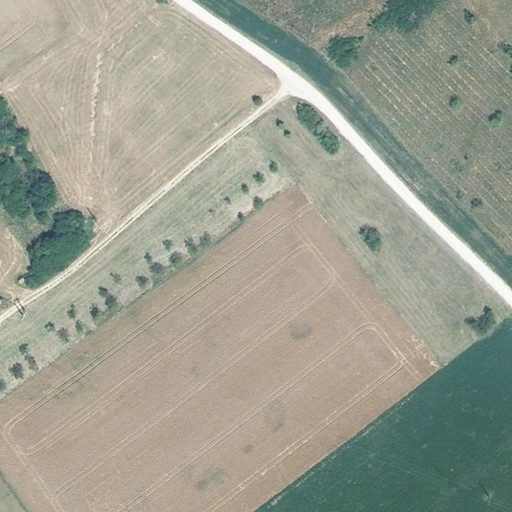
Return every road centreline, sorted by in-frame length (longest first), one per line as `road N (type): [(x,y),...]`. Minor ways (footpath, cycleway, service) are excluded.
road 1 (track): [(511,300),(290,76),(179,0)]
road 2 (track): [(0,313),(297,83)]
